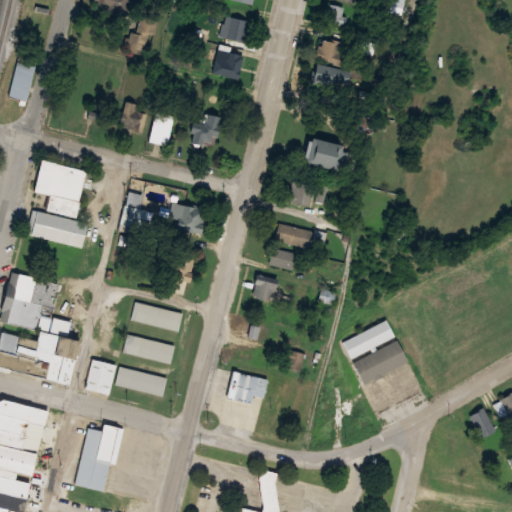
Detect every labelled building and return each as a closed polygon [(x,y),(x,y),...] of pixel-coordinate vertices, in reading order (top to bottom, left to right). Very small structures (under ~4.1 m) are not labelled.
[(128,0),(125,17),(97,10),(99,1),(92,0),(128,0)] [(327,3),(342,7),(341,15),(345,16),(343,24),(333,22),(333,25),(323,23),(327,3)] [(225,16),(247,21),(243,40),(218,35),(221,21),(224,22),(225,16)] [(322,39),(329,41),(329,39),(344,42),(342,53),(347,54),(344,67),(331,64),(331,62),(313,58),(316,44),(320,45),(322,39)] [(216,49),(241,55),(236,78),(211,72),(216,49)] [(317,63),(349,71),(346,84),(329,80),(329,82),(313,78),(317,63)] [(12,96),(29,100),(37,68),(21,64),(12,96)] [(124,100),(135,103),(132,112),(137,113),(135,122),(132,122),(131,125),(119,122),(124,100)] [(91,103),(105,107),(101,120),(87,116),(91,103)] [(156,111),(173,115),(166,143),(149,138),(156,111)] [(354,111),(373,114),(370,133),(351,129),(354,111)] [(204,113),(220,117),(212,146),(192,144),(192,133),(188,132),(190,122),(200,123),(204,113)] [(305,137),(336,144),(330,171),(299,163),(305,137)] [(81,201),(88,171),(42,161),(35,191),(51,194),(81,201)] [(77,216),(47,209),(51,194),(81,201),(77,216)] [(123,204),(146,210),(142,228),(118,222),(123,204)] [(176,228),(199,233),(204,209),(181,205),(176,228)] [(81,247),(87,224),(35,210),(29,234),(81,247)] [(284,228),(317,236),(314,254),(280,246),(284,228)] [(167,250),(161,276),(187,282),(192,256),(167,250)] [(283,255),(300,259),(297,273),(280,269),(283,255)] [(16,273),(61,285),(54,315),(40,311),(35,331),(3,323),(16,273)] [(262,278),(282,283),(280,296),(276,295),(274,305),(256,300),(262,278)] [(134,318),(180,329),(185,312),(139,300),(134,318)] [(66,339),(70,319),(54,315),(40,311),(35,331),(66,339)] [(348,348),(391,326),(400,343),(355,365),(348,348)] [(250,345),(255,328),(266,331),(262,348),(250,345)] [(0,332),(0,369),(42,379),(46,361),(32,357),(36,341),(0,332)] [(65,385),(76,342),(66,339),(38,333),(36,341),(32,357),(46,361),(42,379),(65,385)] [(169,364),(173,345),(128,335),(124,354),(169,364)] [(358,368),(369,390),(412,368),(401,346),(358,368)] [(296,356),(309,359),(306,373),(293,370),(296,356)] [(88,360),(82,389),(105,394),(112,365),(88,360)] [(121,367),(167,379),(163,397),(116,385),(121,367)] [(229,370),(265,378),(260,398),(250,395),(248,403),(223,397),(229,370)] [(511,419),(511,390),(493,404),(506,424),(511,419)] [(23,511),(43,408),(0,399),(0,511),(23,511)] [(496,428),(483,406),(469,414),(483,436),(496,428)] [(114,464),(122,427),(99,422),(98,429),(85,426),(74,484),(102,490),(107,462),(114,464)] [(275,511),(276,509),(274,472),(265,470),(260,471),(259,477),(261,511),(237,507),(236,511),(275,511)]
